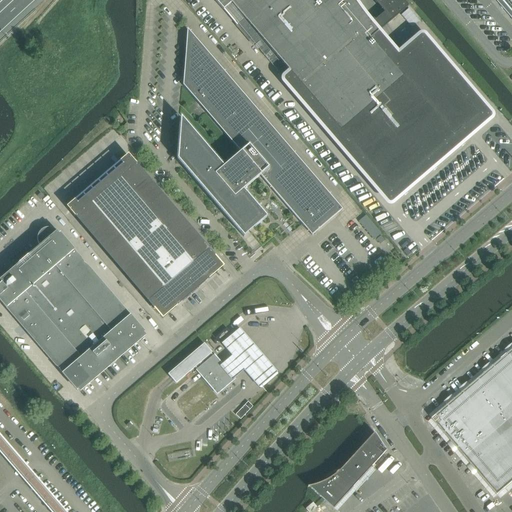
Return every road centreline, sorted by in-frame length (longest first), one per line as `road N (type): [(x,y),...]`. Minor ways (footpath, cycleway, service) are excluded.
road 1 (unclassified): [(183,511),(103,420),(107,399),(264,267),(298,292)]
road 2 (secondary): [(331,349),(184,511)]
road 3 (secondary): [(511,192),(346,335)]
road 4 (secondary): [(365,356),(511,232)]
road 5 (secondary): [(222,511),(350,371)]
road 6 (unclassified): [(511,320),(406,409)]
road 7 (unclassified): [(474,511),(406,409)]
